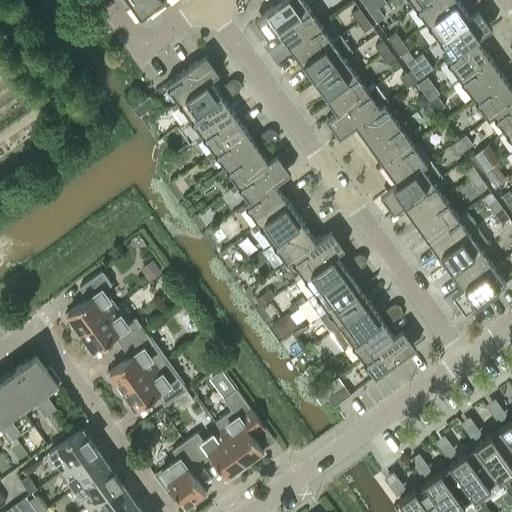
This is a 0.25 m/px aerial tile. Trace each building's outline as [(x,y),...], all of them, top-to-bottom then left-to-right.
[(133,0),(141,10),(152,0),(133,0)] [(277,29),(308,6),(303,0),(279,0),(255,18),(267,35),(277,29)] [(370,12),(378,7),(372,0),(367,0),(363,3),(370,12)] [(427,22),(456,0),(421,0),(415,5),(427,22)] [(438,38),(469,16),(457,0),(456,0),(427,22),(438,38)] [(289,45),(320,23),(308,6),(277,29),(289,45)] [(350,12),(357,21),(365,16),(358,6),(350,12)] [(384,16),(378,7),(370,12),(376,22),(384,16)] [(450,54),(450,55),(475,37),(476,38),(492,27),(479,8),(469,15),(470,16),(469,16),(438,38),(450,54)] [(365,16),(357,21),(364,31),(372,25),(365,16)] [(301,62),(332,39),(320,23),(289,45),(301,62)] [(394,45),(401,40),(395,30),(387,36),(394,45)] [(445,57),(460,78),(489,57),(476,38),(475,37),(450,55),(450,54),(445,57)] [(312,78),(344,56),(332,39),(301,62),(312,78)] [(381,54),(389,49),(382,40),(374,45),(381,54)] [(401,40),(394,45),(400,55),(408,49),(401,40)] [(396,58),(389,49),(381,54),(388,64),(396,58)] [(165,82),(178,100),(209,77),(218,71),(206,53),(165,82)] [(324,95),(356,73),(344,56),(312,78),(324,95)] [(489,57),(460,78),(474,97),(503,76),(489,57)] [(415,80),(423,74),(416,65),(408,71),(415,80)] [(406,86),(415,80),(408,71),(400,77),(406,86)] [(336,112),(368,89),(356,73),(324,95),(336,111),(336,112)] [(511,88),(503,76),(474,97),(488,118),(493,114),(492,113),(511,99),(511,88)] [(178,100),(189,116),(221,94),(209,77),(178,100)] [(222,85),(226,90),(239,81),(238,80),(237,79),(236,78),(235,78),(233,78),(231,78),(230,79),(222,85)] [(230,95),(238,90),(239,89),(239,88),(240,87),(240,86),(240,85),(240,84),(240,82),(239,81),(226,90),(230,95)] [(379,105),(368,89),(336,112),(336,111),(327,117),(339,135),(348,129),(349,129),(355,124),(380,106),(379,105)] [(149,94),(146,96),(142,99),(148,107),(155,102),(149,94)] [(189,116),(201,133),(232,111),(221,94),(189,116)] [(148,107),(142,99),(132,106),(138,114),(148,107)] [(511,99),(492,113),(493,114),(504,130),(511,124),(511,99)] [(398,122),(384,103),(383,102),(379,105),(380,106),(355,124),(369,143),(398,122)] [(201,133),(213,150),(244,127),(232,111),(201,133)] [(398,122),(369,143),(383,163),(412,142),(398,122)] [(213,150),(225,166),(256,144),(244,127),(213,150)] [(262,140),(275,131),(274,130),(274,129),(273,129),(272,128),(271,128),(269,128),(268,128),(267,128),(266,129),(258,134),(262,140)] [(275,131),(262,140),(266,145),(273,140),(274,139),(275,138),(276,137),(276,136),(276,134),(276,133),(276,132),(275,132),(275,131)] [(457,139),(464,149),(472,143),(465,133),(457,139)] [(464,149),(457,139),(449,145),(456,155),(464,149)] [(422,166),(427,162),(412,142),(383,163),(396,181),(397,182),(422,164),(422,166)] [(225,166),(237,183),(268,160),(256,144),(225,166)] [(290,171),(277,153),(268,160),(237,183),(248,198),(249,199),(274,182),(274,183),(281,178),(290,171)] [(483,170),(491,165),(484,155),(477,161),(483,170)] [(433,181),(422,166),(422,164),(397,182),(396,181),(390,186),(381,193),(393,210),(402,203),(433,181)] [(464,170),(471,179),(479,174),(472,165),(464,170)] [(498,174),(491,165),(483,170),(490,180),(498,174)] [(479,174),(471,179),(477,189),(485,183),(479,174)] [(414,220),(445,198),(433,181),(402,203),(414,220)] [(243,201),(258,222),(288,201),(274,183),(274,182),(249,199),(248,198),(243,201)] [(507,204),(511,200),(511,193),(508,189),(500,194),(507,204)] [(426,237),(457,214),(445,198),(414,220),(426,237)] [(488,203),(494,213),(502,207),(496,198),(488,203)] [(258,222),(272,242),(302,221),(288,201),(258,222)] [(509,216),(502,207),(494,213),(501,222),(509,216)] [(438,253),(469,231),(457,214),(426,237),(438,253)] [(287,262),(291,259),(291,258),(316,240),(315,240),(302,221),(272,242),(287,262)] [(291,258),(291,259),(303,275),(334,252),(335,253),(344,246),(331,228),(322,235),(315,240),(316,240),(291,258)] [(450,270),(481,247),(469,231),(438,253),(450,270)] [(462,286),(493,264),(481,247),(450,270),(461,286),(462,286)] [(303,275),(315,291),(346,269),(335,253),(334,252),(303,275)] [(352,265),(364,256),(363,255),(362,254),(361,253),(360,253),(359,253),(358,253),(357,253),(355,254),(348,260),(352,265)] [(364,256),(352,265),(356,270),(363,265),(364,264),(365,263),(365,262),(366,261),(366,260),(366,258),(365,257),(364,256)] [(505,281),(493,264),(462,286),(461,286),(452,293),(465,310),(474,303),(474,304),(505,281)] [(80,330),(115,305),(103,289),(111,283),(102,269),(79,286),(87,297),(64,313),(71,322),(74,320),(80,330)] [(315,291),(327,308),(358,286),(346,269),(315,291)] [(327,308),(339,325),(370,302),(358,286),(327,308)] [(305,298),(303,295),(293,301),(296,305),(305,298)] [(339,325),(350,341),(382,319),(370,302),(339,325)] [(383,309),(387,315),(400,306),(399,304),(398,304),(397,303),(395,303),(394,303),(392,303),(391,304),(383,309)] [(115,305),(80,330),(87,340),(85,342),(91,351),(114,334),(121,345),(144,328),(135,316),(127,322),(115,305)] [(401,307),(400,306),(387,315),(391,320),(399,315),(400,314),(401,313),(401,312),(401,311),(401,309),(401,308),(401,307)] [(382,319),(350,341),(362,358),(394,335),(393,335),(382,319)] [(144,328),(121,345),(129,356),(106,372),(113,381),(116,379),(122,388),(154,366),(157,364),(145,347),(153,341),(144,328)] [(394,335),(362,358),(375,375),(406,352),(415,346),(403,328),(393,335),(394,335)] [(17,365),(50,411),(56,407),(45,392),(61,380),(50,365),(46,367),(36,352),(17,365)] [(157,364),(154,366),(122,388),(129,398),(127,400),(133,409),(156,393),(164,404),(187,388),(165,358),(157,364)] [(0,377),(0,378),(21,408),(33,400),(44,415),(50,411),(17,365),(0,377)] [(0,415),(15,436),(21,432),(9,417),(21,408),(0,378),(0,415)] [(344,384),(333,392),(339,401),(350,393),(344,384)] [(265,450),(248,428),(260,419),(236,386),(223,396),(231,408),(215,420),(220,427),(244,461),(254,454),(256,457),(265,450)] [(339,401),(333,392),(327,396),(333,405),(339,401)] [(0,427),(9,440),(15,436),(0,415),(0,427)] [(511,416),(501,424),(511,440),(511,416)] [(511,440),(501,424),(500,425),(501,426),(492,433),(491,432),(475,443),(500,477),(511,468),(511,440)] [(184,439),(201,462),(211,454),(228,477),(237,471),(235,468),(244,461),(220,427),(203,439),(197,430),(184,439)] [(62,469),(95,445),(87,434),(85,436),(79,429),(48,451),(62,469)] [(201,462),(184,439),(172,448),(178,457),(155,473),(166,488),(171,484),(185,504),(195,496),(198,499),(206,493),(190,470),(201,462)] [(500,477),(475,443),(476,444),(466,451),(465,450),(450,461),(475,495),(490,484),(489,483),(498,476),(499,478),(500,477)] [(74,486),(105,464),(100,458),(103,456),(95,445),(62,469),(74,486)] [(475,495),(450,461),(449,461),(450,463),(441,469),(440,468),(425,479),(448,511),(451,511),(465,502),(463,501),(473,494),(474,496),(475,495)] [(87,504),(120,480),(112,469),(110,471),(105,464),(74,486),(87,504)] [(20,479),(29,492),(37,487),(27,474),(20,479)] [(448,511),(425,479),(424,479),(425,481),(416,488),(415,486),(399,498),(408,511),(448,511)] [(92,511),(112,511),(130,500),(126,493),(128,491),(120,480),(87,504),(92,511)] [(29,499),(37,511),(38,511),(45,507),(36,494),(29,499)] [(20,499),(7,508),(9,511),(16,511),(25,506),(20,499)] [(142,511),(137,504),(135,506),(130,500),(112,511),(142,511)]
